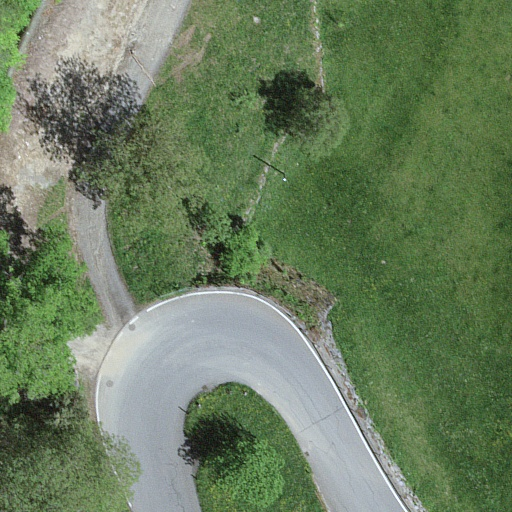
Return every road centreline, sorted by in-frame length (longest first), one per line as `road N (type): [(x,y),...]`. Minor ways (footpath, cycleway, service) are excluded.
road 1 (tertiary): [(374,511),(301,374),(272,340),(242,325),(202,322),(168,335),(143,357),(133,398),(172,511)]
road 2 (track): [(177,0),(101,154),(93,190),(102,268),(143,357)]
